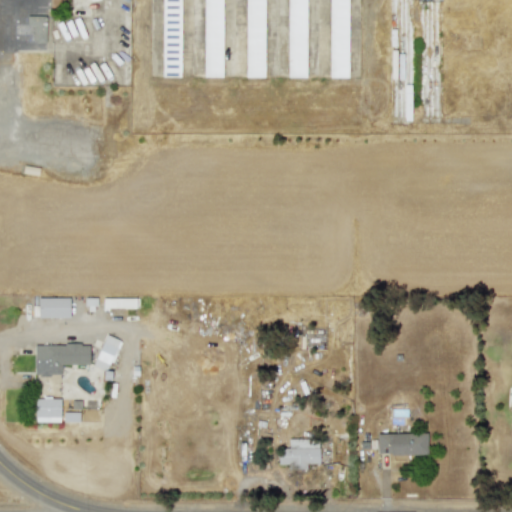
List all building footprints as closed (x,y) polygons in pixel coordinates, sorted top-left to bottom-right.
[(161,0),(161,76),(178,77),(179,0),(161,0)] [(221,0),(202,0),(202,77),(221,77),(221,0)] [(262,77),(262,0),(244,0),(244,77),(262,77)] [(305,0),(286,0),(287,77),(305,77),(305,0)] [(346,0),(328,0),(328,77),(346,78),(346,0)] [(45,16),(26,15),(26,26),(32,26),(32,42),(44,43),(45,16)] [(37,317),(69,317),(69,297),(37,297),(37,317)] [(107,371),(119,340),(104,334),(92,366),(107,371)] [(88,364),(88,344),(33,345),(34,376),(60,376),(60,365),(88,364)] [(59,422),(59,399),(34,398),(33,422),(59,422)] [(426,433),(376,433),(376,455),(426,454),(426,433)] [(318,463),(317,438),(287,439),(287,448),(276,448),(277,464),(287,464),(287,469),(306,469),(306,463),(318,463)]
